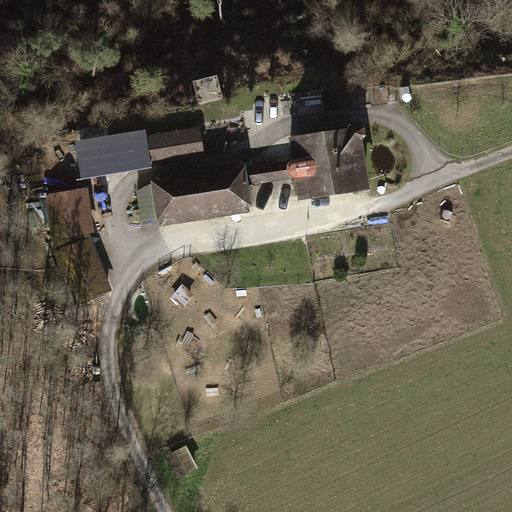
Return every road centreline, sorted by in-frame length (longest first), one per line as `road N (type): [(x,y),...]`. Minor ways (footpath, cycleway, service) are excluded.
road 1 (track): [(139,256),(374,215),(511,155)]
road 2 (unclassified): [(139,256),(108,347),(115,395),(163,511)]
